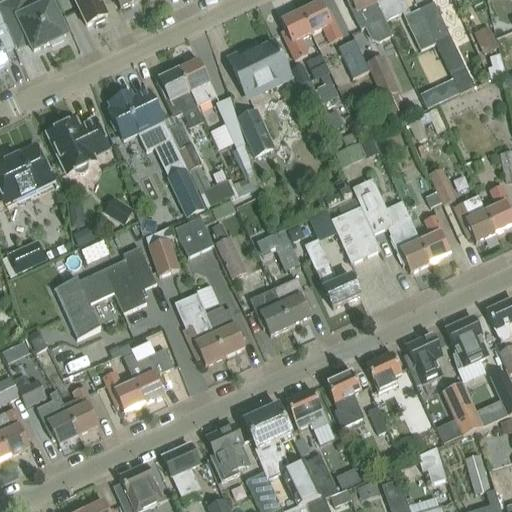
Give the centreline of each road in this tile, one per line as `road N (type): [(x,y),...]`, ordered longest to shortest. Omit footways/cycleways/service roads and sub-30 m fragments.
road 1 (residential): [(0,505),(40,496),(511,275)]
road 2 (residential): [(0,115),(241,0)]
